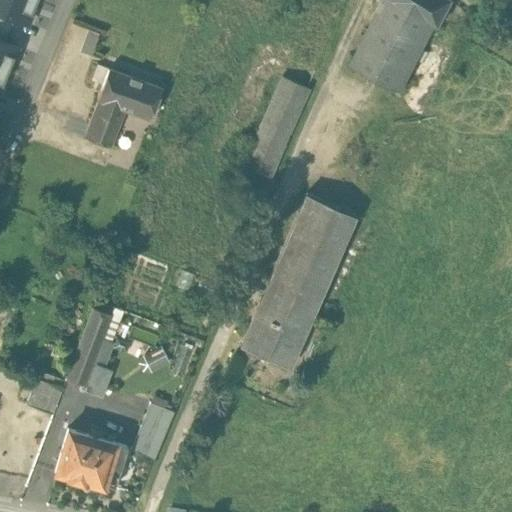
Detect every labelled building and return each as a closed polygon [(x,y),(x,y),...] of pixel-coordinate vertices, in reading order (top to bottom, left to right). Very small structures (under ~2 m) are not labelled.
[(440,24),(396,0),(382,0),(350,64),(405,92),(408,86),(405,85),(436,28),(439,30),(442,25),(440,24)] [(396,0),(440,24),(452,0),(396,0)] [(98,32),(87,28),(79,51),(90,54),(98,32)] [(160,86),(108,66),(96,96),(98,97),(124,107),(148,117),(160,86)] [(307,87),(281,76),(268,106),(294,117),(307,87)] [(124,107),(98,97),(84,135),(109,145),(124,107)] [(294,117),(268,106),(244,164),(270,175),(294,117)] [(305,192),(260,295),(310,317),(355,213),(305,192)] [(310,317),(260,295),(240,342),(289,364),(310,317)] [(113,306),(94,299),(91,307),(110,315),(113,306)] [(110,315),(91,307),(79,340),(97,347),(110,315)] [(97,347),(92,362),(103,366),(111,343),(108,342),(117,317),(110,315),(97,347)] [(97,347),(79,340),(65,377),(84,384),(92,362),(97,347)] [(160,350),(149,355),(154,365),(165,361),(160,350)] [(63,381),(37,371),(25,404),(51,414),(63,381)] [(175,409),(151,400),(131,447),(155,457),(175,409)] [(125,444),(66,427),(54,471),(62,473),(67,481),(80,484),(89,481),(103,485),(103,482),(113,485),(125,444)]
